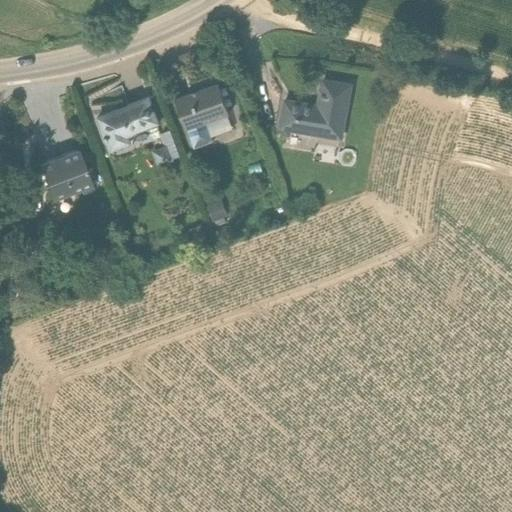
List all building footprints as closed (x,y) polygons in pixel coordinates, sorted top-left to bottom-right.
[(315,103),(284,97),(277,129),(340,139),(353,82),(320,76),(315,103)] [(218,81),(173,98),(192,147),(212,141),(211,135),(232,127),(218,81)] [(148,97),(93,117),(106,151),(128,143),(126,135),(158,123),(148,97)] [(167,143),(156,145),(159,159),(182,154),(176,127),(164,129),(167,143)] [(77,149),(38,165),(51,200),(91,185),(77,149)]
